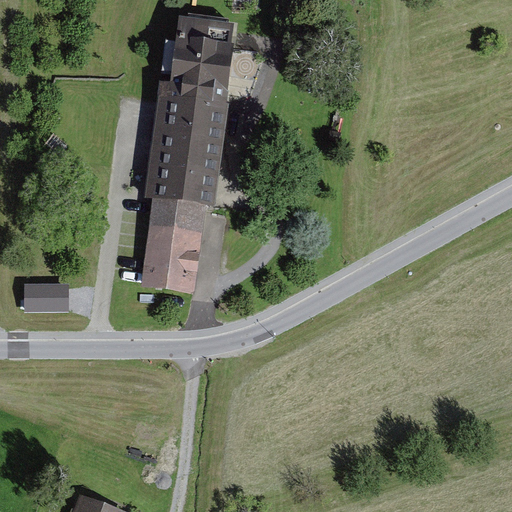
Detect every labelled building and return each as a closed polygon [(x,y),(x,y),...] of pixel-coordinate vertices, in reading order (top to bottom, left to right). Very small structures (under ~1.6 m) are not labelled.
[(176,29),(170,93),(223,99),(230,35),(176,29)] [(170,93),(160,91),(147,199),(210,207),(223,99),(170,93)] [(149,230),(142,290),(190,296),(198,236),(149,230)] [(140,421),(137,448),(168,451),(171,424),(140,421)] [(104,511),(80,502),(76,511),(104,511)]
